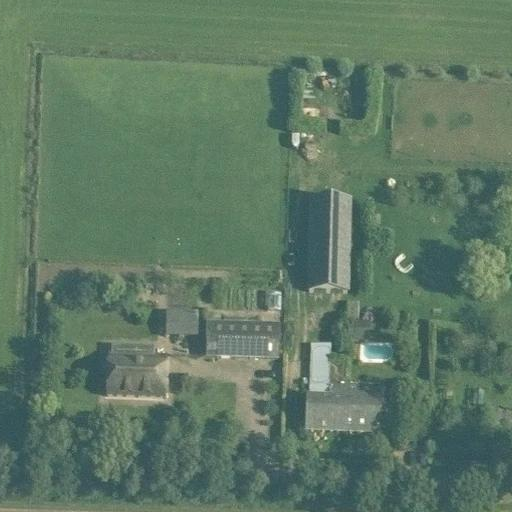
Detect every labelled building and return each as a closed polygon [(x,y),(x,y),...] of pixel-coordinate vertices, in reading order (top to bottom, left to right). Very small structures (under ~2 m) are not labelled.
[(348,295),(351,201),(309,200),(306,293),(348,295)] [(197,339),(197,316),(197,313),(166,313),(166,338),(197,339)] [(205,325),(204,359),(278,361),(279,326),(205,325)] [(107,356),(106,397),(165,399),(166,358),(151,357),(152,349),(111,348),(111,356),(107,356)] [(379,435),(380,399),(344,398),(346,361),(329,361),(328,397),(305,397),(304,433),(343,434),(379,435)]
